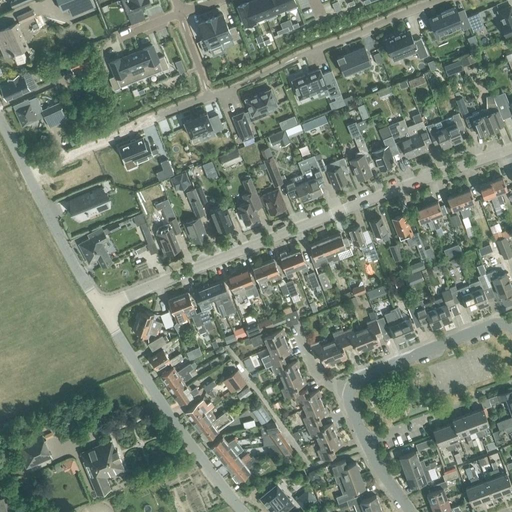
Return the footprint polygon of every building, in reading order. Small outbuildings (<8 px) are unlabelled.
[(57,0),(62,11),(69,8),(72,15),(95,6),(92,0),(57,0)] [(121,0),(127,13),(132,23),(145,18),(141,8),(150,4),(148,0),(121,0)] [(255,19),(265,15),(258,0),(250,0),(248,1),(255,19)] [(270,0),(258,0),(265,15),(266,20),(277,15),(275,11),(270,0)] [(270,0),(275,11),(285,7),(282,0),(270,0)] [(282,0),(285,7),(286,11),(297,7),(294,0),(282,0)] [(241,23),(244,22),(246,28),(257,23),(255,19),(248,1),(237,5),(241,14),(238,15),(241,23)] [(511,9),(511,6),(498,11),(503,22),(501,23),(507,36),(511,34),(511,9)] [(471,26),(467,17),(466,14),(458,17),(455,8),(429,18),(433,27),(434,30),(437,35),(448,31),(452,30),(452,29),(461,25),(463,30),(471,26)] [(35,17),(32,10),(17,16),(20,23),(35,17)] [(471,26),(473,31),(484,27),(478,12),(467,17),(471,26)] [(231,36),(233,40),(239,37),(234,26),(228,28),(222,13),(216,16),(216,15),(210,18),(220,40),(231,36)] [(205,20),(199,23),(205,38),(199,40),(204,52),(222,44),(220,40),(210,18),(205,20)] [(17,23),(0,30),(0,45),(5,57),(12,54),(13,55),(17,64),(26,60),(22,50),(25,48),(21,39),(23,38),(17,23)] [(394,34),(394,35),(394,36),(393,36),(385,40),(384,40),(391,55),(402,51),(405,56),(417,51),(419,58),(428,55),(421,38),(414,41),(413,41),(413,40),(409,30),(408,30),(399,34),(399,33),(398,33),(398,34),(395,36),(394,34)] [(148,76),(168,67),(164,56),(158,58),(152,45),(142,49),(143,49),(138,51),(148,76)] [(343,54),(336,57),(344,77),(352,74),(350,69),(370,61),(364,46),(343,54)] [(90,61),(86,50),(67,57),(72,69),(90,61)] [(124,57),(134,81),(148,76),(138,51),(124,57)] [(377,64),(383,62),(379,51),(373,54),(377,64)] [(479,56),(481,62),(488,60),(485,53),(479,56)] [(115,75),(109,78),(113,89),(134,81),(124,57),(120,59),(119,58),(110,62),(115,75)] [(427,62),(430,70),(436,67),(433,60),(427,62)] [(455,62),(444,66),(447,73),(452,71),(453,74),(459,71),(455,62)] [(35,83),(30,72),(29,69),(21,72),(22,75),(19,77),(17,74),(8,78),(9,81),(0,84),(0,85),(5,97),(35,83)] [(303,77),(292,81),(300,100),(327,88),(331,98),(341,94),(331,71),(322,75),(319,70),(310,74),(309,72),(302,75),(303,77)] [(416,85),(413,78),(408,80),(411,87),(416,85)] [(101,85),(92,89),(96,99),(106,95),(101,85)] [(243,112),(232,116),(242,141),(242,140),(253,136),(247,122),(245,116),(251,114),(251,116),(268,109),(276,106),(277,105),(271,88),(244,99),(249,111),(244,113),(243,112)] [(502,92),(493,96),(497,106),(502,118),(510,115),(509,112),(510,111),(502,92)] [(23,101),(13,105),(22,126),(41,117),(45,115),(50,127),(67,119),(59,102),(42,109),(36,96),(28,99),(28,98),(23,101)] [(483,116),(489,131),(499,127),(498,125),(504,123),(502,118),(497,106),(493,96),(486,96),(487,107),(480,110),(483,116)] [(462,97),(456,100),(462,114),(468,111),(462,97)] [(369,116),(363,103),(357,106),(362,119),(369,116)] [(471,116),(465,118),(470,131),(476,129),(478,135),(489,131),(483,116),(480,110),(472,113),(473,115),(471,116)] [(211,128),(212,127),(214,131),(223,128),(217,114),(209,118),(207,113),(206,112),(205,113),(198,116),(192,118),(185,121),(184,121),(184,123),(190,135),(189,135),(190,137),(191,136),(211,128)] [(407,127),(410,135),(418,153),(428,149),(425,143),(431,141),(428,135),(428,133),(426,128),(425,125),(419,112),(415,114),(412,116),(416,124),(407,127)] [(452,116),(443,119),(446,126),(453,143),(463,139),(459,130),(464,128),(459,114),(458,112),(452,115),(452,116)] [(324,114),(301,123),(304,131),(327,122),(324,114)] [(294,116),(287,119),(290,126),(297,123),(294,116)] [(408,157),(418,153),(410,135),(407,127),(404,119),(388,125),(392,135),(393,138),(399,136),(400,139),(408,157)] [(446,126),(443,119),(434,123),(433,122),(427,125),(429,129),(433,140),(435,144),(440,142),(442,147),(453,143),(446,126)] [(356,121),(347,125),(352,138),(354,137),(356,142),(360,151),(357,152),(357,153),(356,153),(355,154),(355,155),(355,156),(356,158),(350,160),(358,179),(371,174),(368,166),(366,161),(372,159),(367,148),(361,134),(356,121)] [(330,124),(325,126),(330,137),(334,135),(330,124)] [(388,125),(379,129),(383,139),(384,138),(392,135),(388,125)] [(277,134),(269,137),(272,144),(280,141),(277,134)] [(398,149),(393,138),(392,135),(384,138),(383,139),(382,139),(385,147),(373,152),(380,170),(395,164),(392,156),(390,152),(398,149)] [(143,138),(120,147),(125,160),(133,157),(135,161),(153,155),(148,142),(145,144),(143,138)] [(269,147),(261,150),(265,159),(264,159),(265,162),(267,167),(267,168),(274,186),(283,182),(280,176),(276,165),(273,156),(269,147)] [(231,152),(235,161),(240,159),(237,150),(231,152)] [(306,180),(312,197),(323,193),(320,186),(325,183),(321,172),(316,161),(316,160),(314,156),(298,162),(301,170),(303,173),(306,180)] [(322,158),(316,161),(321,172),(326,169),(327,171),(333,187),(347,182),(344,173),(349,171),(343,157),(336,160),(336,161),(325,165),(322,158)] [(163,169),(166,176),(173,173),(167,158),(160,161),(163,169)] [(211,160),(202,164),(208,180),(218,176),(211,160)] [(182,174),(182,173),(170,178),(175,190),(190,184),(185,172),(182,174)] [(302,201),(312,197),(306,180),(303,173),(289,179),(290,182),(285,184),(291,198),(299,194),(302,201)] [(238,206),(245,224),(259,218),(255,208),(261,205),(256,192),(250,177),(242,180),(248,193),(242,195),(245,203),(238,206)] [(503,177),(491,181),(496,193),(497,198),(500,204),(504,202),(500,192),(507,189),(503,177)] [(491,181),(480,185),(484,198),(490,195),(494,206),(500,204),(497,198),(496,193),(491,181)] [(201,185),(194,188),(198,198),(199,199),(200,203),(207,200),(201,185)] [(78,218),(78,219),(88,215),(90,220),(101,215),(99,211),(109,206),(101,187),(70,200),(71,201),(72,200),(75,206),(74,206),(73,207),(74,208),(78,218)] [(194,188),(190,189),(194,200),(190,201),(196,216),(204,213),(203,209),(200,203),(199,199),(198,198),(194,188)] [(262,205),(266,204),(270,214),(286,207),(278,188),(262,195),(263,196),(259,197),(262,205)] [(463,205),(467,217),(471,215),(467,204),(474,202),(475,201),(470,189),(459,193),(463,205)] [(452,210),(459,207),(463,218),(467,217),(463,205),(459,193),(447,198),(450,205),(452,210)] [(161,226),(159,227),(158,228),(157,230),(157,232),(157,234),(165,254),(179,248),(173,234),(181,231),(175,218),(168,199),(157,204),(158,207),(162,206),(169,223),(165,224),(161,226)] [(431,218),(435,229),(440,227),(438,222),(439,221),(437,215),(442,213),(446,212),(444,205),(440,206),(438,201),(427,205),(431,218)] [(224,204),(210,210),(213,218),(219,232),(234,226),(230,217),(236,215),(232,206),(226,209),(224,204)] [(427,219),(431,230),(435,229),(431,218),(427,205),(415,210),(419,222),(427,219)] [(140,225),(148,245),(154,242),(142,212),(132,216),(136,226),(140,225)] [(413,234),(409,224),(408,224),(404,214),(392,219),(399,234),(400,239),(406,237),(407,241),(414,245),(416,244),(421,258),(427,256),(427,255),(426,254),(424,249),(420,237),(414,240),(412,234),(413,234)] [(381,217),(370,221),(375,235),(381,233),(383,240),(389,238),(381,217)] [(458,217),(450,220),(453,227),(461,224),(458,217)] [(184,223),(189,236),(191,235),(194,243),(209,237),(201,218),(195,221),(194,219),(184,223)] [(108,227),(110,233),(121,228),(118,222),(108,227)] [(359,242),(362,248),(365,255),(370,253),(372,260),(379,258),(372,241),(366,243),(359,225),(355,227),(354,225),(353,225),(349,227),(349,228),(349,229),(348,229),(354,244),(359,242)] [(101,227),(95,230),(95,231),(87,235),(89,238),(79,244),(89,263),(98,259),(102,267),(112,263),(107,254),(102,243),(108,240),(101,227)] [(500,231),(493,233),(496,239),(502,236),(501,233),(500,231)] [(340,232),(330,236),(336,252),(346,248),(345,246),(349,245),(346,236),(342,237),(340,232)] [(336,252),(330,236),(320,240),(326,256),(328,261),(332,259),(333,261),(338,259),(336,252)] [(511,253),(505,237),(497,240),(504,258),(505,257),(511,254),(511,253)] [(328,261),(326,256),(320,240),(309,244),(313,254),(310,255),(315,267),(328,262),(328,261)] [(397,242),(388,246),(395,262),(403,258),(397,242)] [(444,250),(447,258),(462,252),(459,244),(444,250)] [(490,244),(478,248),(481,255),(492,250),(490,244)] [(430,247),(424,249),(426,254),(427,255),(432,253),(430,247)] [(300,266),(303,272),(308,270),(300,248),(290,252),(296,268),(300,266)] [(290,252),(279,256),(286,272),(288,278),(293,276),(291,269),(296,268),(290,252)] [(273,288),(272,284),(278,281),(283,294),(289,292),(285,282),(283,279),(281,279),(273,258),(263,263),(269,278),(273,288)] [(263,263),(253,267),(261,287),(262,292),(273,288),(269,278),(263,263)] [(258,295),(248,268),(238,272),(244,287),(246,293),(248,299),(258,295)] [(502,295),(503,297),(511,294),(511,292),(511,291),(511,287),(506,273),(497,277),(495,270),(486,273),(489,281),(493,279),(499,296),(502,295)] [(231,275),(227,277),(236,297),(237,302),(242,300),(241,295),(246,293),(244,287),(238,272),(237,273),(237,272),(235,271),(232,273),(231,274),(231,275)] [(306,274),(312,288),(317,286),(319,285),(314,271),(306,274)] [(318,274),(323,289),(331,286),(325,271),(318,274)] [(415,282),(412,274),(404,277),(408,285),(415,282)] [(489,287),(484,274),(478,276),(479,280),(469,284),(478,307),(488,303),(483,290),(489,287)] [(223,278),(213,282),(219,297),(224,295),(226,301),(231,299),(223,278)] [(292,280),(285,282),(289,292),(290,296),(297,294),(292,280)] [(226,314),(219,297),(213,282),(203,286),(209,301),(215,299),(221,316),(226,314)] [(457,290),(455,285),(449,287),(449,289),(455,303),(464,300),(468,311),(478,307),(469,284),(460,288),(460,289),(457,290)] [(366,291),(363,285),(352,289),(355,295),(366,291)] [(204,324),(210,321),(211,321),(206,309),(212,307),(209,301),(203,286),(194,290),(202,311),(199,312),(204,324)] [(372,289),(367,291),(369,299),(375,297),(372,289)] [(448,308),(456,305),(455,303),(449,289),(441,292),(443,296),(433,300),(442,323),(452,319),(448,308)] [(349,291),(343,293),(342,295),(344,300),(349,298),(352,297),(349,291)] [(178,296),(184,311),(189,309),(196,327),(197,326),(199,334),(207,331),(199,312),(196,313),(188,292),(178,296)] [(186,333),(184,328),(180,319),(181,319),(179,313),(184,311),(178,296),(168,300),(177,321),(174,325),(174,327),(178,333),(179,335),(186,333)] [(412,317),(417,314),(418,314),(413,303),(412,300),(406,302),(412,317)] [(434,326),(435,327),(436,328),(440,326),(440,325),(440,324),(442,323),(433,300),(423,304),(422,300),(413,303),(418,314),(417,314),(419,318),(422,325),(430,322),(432,327),(434,326)] [(406,338),(407,337),(408,338),(409,338),(414,336),(415,335),(414,334),(416,334),(414,328),(409,317),(403,320),(398,307),(394,309),(406,338)] [(289,312),(293,324),(298,322),(297,318),(299,317),(296,309),(289,312)] [(406,338),(394,309),(390,310),(391,311),(384,313),(389,325),(395,342),(397,341),(397,342),(398,343),(404,340),(404,339),(404,338),(406,338)] [(145,312),(140,311),(137,321),(158,328),(160,329),(162,322),(155,320),(157,315),(146,311),(145,312)] [(166,328),(174,325),(168,312),(161,315),(166,328)] [(293,324),(289,312),(283,314),(284,316),(287,323),(288,326),(293,324)] [(274,328),(287,323),(284,316),(271,320),(274,328)] [(380,330),(381,332),(382,332),(388,330),(387,328),(383,317),(376,319),(379,328),(380,330)] [(258,323),(261,331),(272,326),(269,318),(258,323)] [(361,329),(368,347),(373,345),(374,347),(380,344),(376,335),(381,333),(381,332),(376,319),(376,318),(366,322),(368,327),(361,329)] [(138,334),(148,337),(150,332),(156,334),(158,328),(137,321),(133,330),(139,332),(138,334)] [(245,326),(246,328),(249,337),(261,331),(260,328),(257,321),(245,326)] [(243,327),(233,331),(236,339),(246,335),(243,327)] [(348,345),(354,343),(357,353),(364,351),(363,349),(368,347),(361,329),(354,332),(352,327),(343,331),(342,329),(348,345)] [(265,341),(268,348),(286,340),(283,335),(285,334),(282,328),(263,336),(262,332),(250,338),(253,346),(265,341)] [(332,332),(335,339),(328,342),(335,360),(340,358),(341,360),(347,357),(343,348),(348,345),(342,329),(332,332)] [(152,351),(166,343),(163,337),(162,336),(148,344),(152,351)] [(163,349),(150,358),(156,369),(169,361),(172,365),(183,358),(180,353),(170,360),(164,350),(174,344),(171,340),(161,346),(163,349)] [(271,354),(266,356),(270,366),(285,359),(283,354),(292,350),(290,344),(288,345),(286,340),(268,348),(271,354)] [(330,362),(335,360),(328,342),(321,345),(319,340),(310,344),(315,359),(321,356),(324,366),(331,364),(330,362)] [(223,350),(220,345),(214,350),(217,354),(223,350)] [(186,352),(189,360),(202,354),(199,347),(186,352)] [(254,368),(250,357),(243,360),(248,371),(254,368)] [(285,359),(270,366),(274,375),(279,373),(282,380),(300,372),(298,367),(300,366),(297,360),(287,364),(285,359)] [(176,371),(173,367),(161,376),(161,377),(160,378),(163,382),(164,381),(167,385),(180,377),(193,368),(196,366),(194,362),(191,364),(190,362),(176,371)] [(173,394),(186,386),(183,382),(197,373),(193,368),(180,377),(167,385),(170,389),(169,390),(172,394),(173,393),(173,394)] [(239,387),(247,381),(239,369),(228,377),(237,389),(239,387)] [(293,395),(292,395),(300,392),(300,391),(298,387),(307,382),(304,376),(303,377),(300,372),(282,380),(285,387),(280,389),(285,399),(293,395)] [(216,385),(213,380),(203,387),(206,392),(216,385)] [(190,391),(186,386),(173,394),(174,395),(173,396),(176,400),(177,400),(180,404),(193,395),(199,391),(196,387),(190,391)] [(237,394),(241,401),(252,393),(248,386),(237,394)] [(300,391),(300,392),(292,395),(293,395),(297,404),(301,402),(304,409),(323,401),(320,396),(322,395),(320,389),(310,393),(308,388),(300,391)] [(509,408),(511,407),(511,389),(488,398),(490,403),(506,398),(509,408)] [(188,417),(191,421),(192,421),(192,422),(205,412),(209,409),(202,400),(185,412),(189,417),(188,417)] [(325,406),(323,401),(304,409),(307,416),(302,418),(306,427),(321,421),(319,415),(329,411),(326,405),(325,406)] [(260,404),(251,411),(260,424),(269,418),(260,404)] [(511,407),(509,408),(511,415),(511,416),(497,422),(499,430),(505,428),(511,425),(511,407)] [(489,425),(483,408),(473,412),(481,435),(485,434),(483,427),(489,425)] [(196,427),(199,431),(211,422),(216,418),(209,409),(205,412),(192,422),(193,422),(192,423),(195,427),(196,427)] [(224,412),(211,422),(199,431),(202,435),(201,435),(204,440),(205,439),(206,440),(218,431),(215,426),(227,417),(224,413),(224,412)] [(463,416),(469,432),(475,430),(477,437),(481,435),(473,412),(463,416)] [(452,420),(453,423),(459,436),(465,434),(467,440),(471,439),(469,432),(463,416),(452,420)] [(255,426),(254,420),(243,422),(244,428),(255,426)] [(333,422),(323,426),(321,421),(306,427),(311,437),(315,435),(318,441),(336,434),(334,428),(336,428),(333,422)] [(268,435),(281,432),(282,432),(275,422),(267,424),(260,425),(262,436),(268,435)] [(453,423),(443,426),(452,449),(456,448),(453,441),(460,439),(459,436),(453,423)] [(448,451),(452,449),(443,426),(433,430),(439,446),(445,444),(448,451)] [(302,438),(297,431),(291,434),(296,440),(302,438)] [(268,435),(275,444),(288,443),(281,432),(268,435)] [(50,456),(41,434),(17,445),(26,467),(50,456)] [(338,439),(336,434),(318,441),(321,448),(317,450),(321,460),(335,454),(333,448),(342,444),(340,438),(338,439)] [(227,443),(222,437),(211,446),(211,448),(214,452),(215,452),(218,455),(239,438),(236,435),(227,443)] [(233,450),(238,447),(237,445),(241,442),(239,438),(218,455),(221,459),(220,460),(223,464),(224,463),(224,464),(236,454),(233,450)] [(83,461),(96,494),(110,488),(106,477),(124,469),(119,459),(121,458),(117,449),(116,449),(111,439),(80,452),(83,461)] [(415,444),(418,450),(431,445),(429,439),(415,444)] [(295,453),(288,443),(275,444),(283,455),(295,453)] [(485,446),(487,452),(494,450),(492,444),(485,446)] [(399,457),(403,467),(419,461),(416,451),(399,457)] [(241,460),(236,454),(224,464),(225,465),(224,465),(227,469),(228,469),(231,472),(251,457),(249,453),(241,460)] [(241,479),(245,485),(255,478),(247,468),(256,460),(252,455),(231,472),(234,476),(233,477),(236,482),(238,480),(238,481),(241,479)] [(484,457),(478,459),(480,465),(486,463),(484,457)] [(341,461),(330,465),(334,476),(337,483),(338,482),(344,480),(360,474),(355,462),(347,465),(344,459),(341,461)] [(419,461),(403,467),(407,477),(423,471),(427,469),(436,466),(435,462),(429,464),(425,466),(423,459),(419,461)] [(491,464),(494,470),(502,493),(506,492),(511,490),(511,489),(511,487),(506,473),(500,475),(498,468),(495,462),(491,464)] [(471,470),(471,472),(482,501),(492,497),(486,480),(480,483),(477,476),(475,468),(471,470)] [(319,478),(316,469),(308,472),(311,480),(319,478)] [(409,485),(410,487),(427,481),(431,480),(427,469),(423,471),(407,477),(407,479),(406,480),(407,485),(409,485)] [(445,481),(449,479),(458,476),(456,470),(442,475),(445,481)] [(486,480),(492,497),(502,493),(494,470),(490,471),(492,478),(486,480)] [(472,486),(465,488),(467,491),(470,501),(471,504),(482,501),(471,472),(467,473),(469,479),(472,486)] [(340,495),(337,497),(339,503),(342,501),(354,497),(352,491),(364,486),(360,474),(344,480),(338,482),(343,494),(340,495)] [(435,491),(427,494),(430,504),(447,498),(443,488),(448,486),(446,481),(445,481),(433,485),(435,491)] [(277,484),(260,498),(271,511),(282,511),(293,503),(277,484)] [(319,499),(311,490),(300,499),(308,508),(319,499)] [(0,498),(0,511),(6,511),(16,509),(11,495),(0,498)] [(361,501),(359,495),(346,500),(348,506),(354,504),(356,509),(356,511),(362,511),(363,511),(380,506),(376,495),(361,501)] [(447,498),(430,504),(433,511),(440,511),(451,508),(447,498)]
